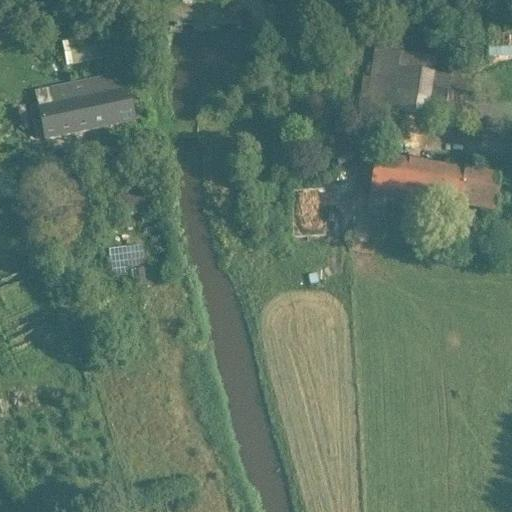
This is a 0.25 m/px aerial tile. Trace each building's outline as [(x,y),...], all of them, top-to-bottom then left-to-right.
[(297,13),(296,0),(276,0),(277,14),(297,13)] [(375,49),(364,110),(426,121),(426,120),(444,123),(451,79),(433,75),(436,59),(394,52),(395,43),(381,41),(380,49),(375,49)] [(36,93),(39,110),(46,140),(135,122),(125,74),(36,93)] [(348,149),(333,155),(338,167),(353,160),(348,149)] [(502,175),(396,159),(376,156),(367,214),(417,222),(420,200),(496,212),(502,175)] [(105,184),(113,220),(154,212),(146,175),(105,184)]
